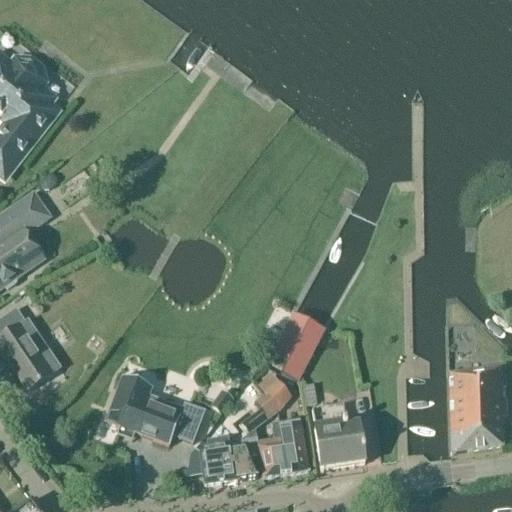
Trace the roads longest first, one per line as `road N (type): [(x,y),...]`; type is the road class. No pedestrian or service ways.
road 1 (tertiary): [(334,511),(374,485),(511,466)]
road 2 (residential): [(188,511),(293,497),(334,511)]
